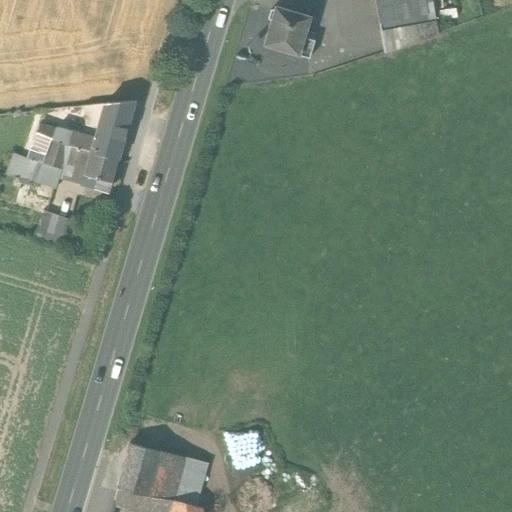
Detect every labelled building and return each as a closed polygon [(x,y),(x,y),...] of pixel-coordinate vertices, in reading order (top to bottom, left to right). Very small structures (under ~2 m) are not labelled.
[(374,0),(380,33),(435,22),(431,0),(374,0)] [(307,20),(274,10),(274,12),(268,12),(265,21),(270,25),(264,45),(297,55),(302,38),(307,20)] [(435,22),(380,33),(384,53),(438,36),(435,22)] [(313,42),(302,38),(297,55),(296,57),(308,60),(313,42)] [(97,125),(95,132),(88,130),(86,138),(72,134),(71,134),(68,145),(69,146),(115,159),(132,101),(103,105),(97,125)] [(103,105),(74,108),(70,122),(76,124),(75,128),(97,125),(103,105)] [(70,122),(58,119),(54,131),(51,140),(68,145),(71,134),(72,134),(75,128),(76,124),(70,122)] [(54,131),(38,126),(26,158),(38,162),(43,163),(51,140),(54,131)] [(51,140),(43,163),(61,169),(64,160),(69,146),(68,145),(51,140)] [(115,159),(69,146),(64,160),(78,164),(73,180),(106,190),(115,159)] [(43,163),(38,162),(30,182),(54,190),(61,169),(43,163)] [(35,233),(60,237),(64,215),(38,211),(35,233)] [(159,452),(129,444),(117,489),(147,495),(159,452)] [(181,458),(159,452),(147,495),(150,496),(170,500),(181,458)] [(147,495),(117,489),(112,507),(136,511),(147,511),(150,496),(147,495)] [(171,511),(170,500),(150,496),(147,511),(171,511)] [(201,511),(201,508),(170,500),(171,511),(201,511)]
